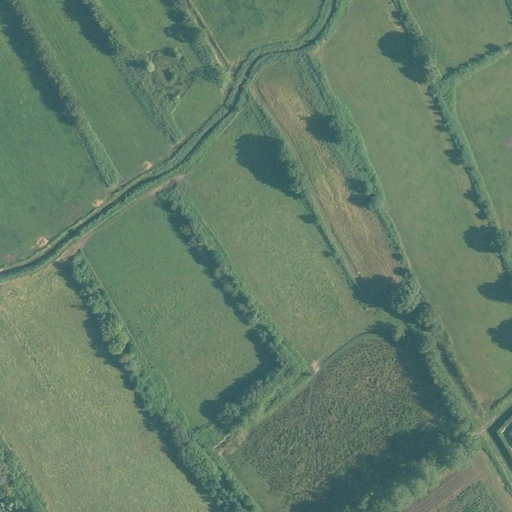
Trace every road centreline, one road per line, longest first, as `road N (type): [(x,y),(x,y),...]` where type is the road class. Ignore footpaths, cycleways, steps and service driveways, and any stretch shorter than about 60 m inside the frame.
road 1 (track): [(482,432),(409,292),(373,301),(249,79)]
road 2 (track): [(377,511),(482,432)]
road 3 (track): [(247,78),(260,58),(298,44),(328,0)]
